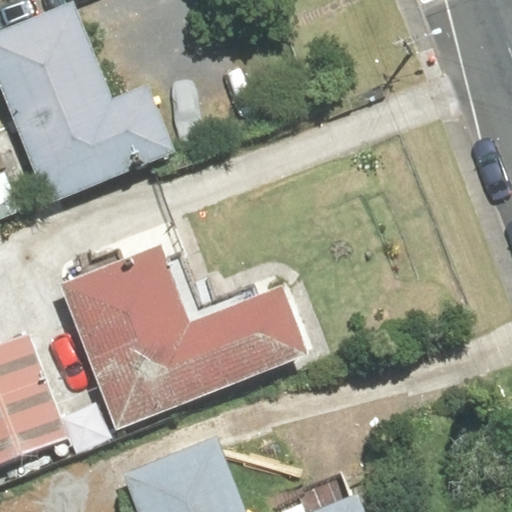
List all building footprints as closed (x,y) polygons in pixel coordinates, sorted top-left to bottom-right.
[(102,0),(93,0),(0,38),(0,52),(63,202),(169,158),(102,0)] [(0,114),(0,225),(40,209),(0,114)] [(187,223),(64,274),(129,431),(253,380),(187,223)] [(34,325),(0,339),(0,470),(81,436),(34,325)] [(267,511),(234,432),(135,473),(150,511),(383,511),(375,492),(327,511),(267,511)] [(80,511),(67,477),(0,502),(0,511),(80,511)]
